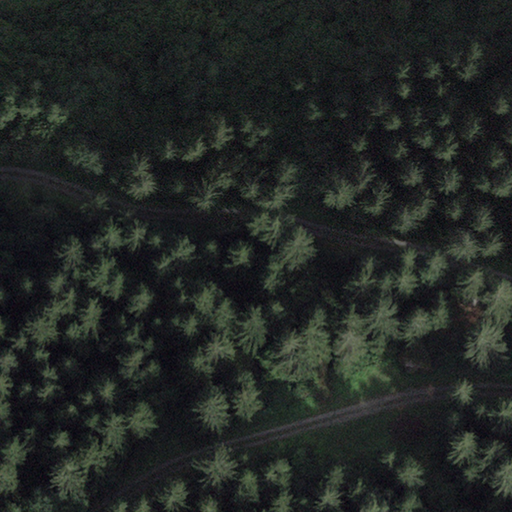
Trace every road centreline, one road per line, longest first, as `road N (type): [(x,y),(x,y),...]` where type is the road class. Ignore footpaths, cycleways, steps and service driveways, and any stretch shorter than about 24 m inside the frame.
road 1 (track): [(0,171),(157,213),(294,224),(511,272)]
road 2 (track): [(511,388),(411,397),(222,450),(139,485),(102,511)]
